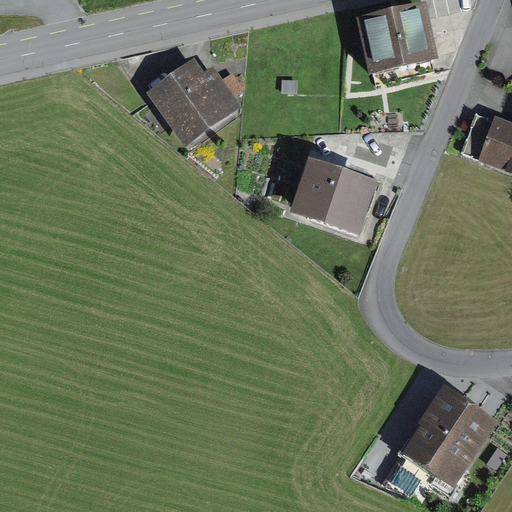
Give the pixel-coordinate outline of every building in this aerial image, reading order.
[(363,19),(377,79),(438,65),(424,5),(363,19)] [(158,87),(192,135),(234,106),(199,57),(158,87)] [(484,157),(511,166),(511,126),(493,120),(484,157)] [(307,163),(292,211),(350,229),(365,181),(307,163)] [(402,451),(454,486),(497,420),(445,385),(402,451)]
